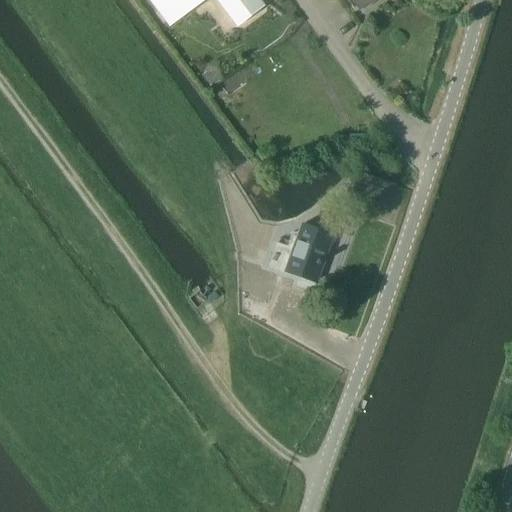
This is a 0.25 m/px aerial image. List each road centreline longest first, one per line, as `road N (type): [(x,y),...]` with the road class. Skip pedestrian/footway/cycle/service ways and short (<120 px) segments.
road 1 (unclassified): [(309,511),(482,0)]
road 2 (track): [(320,476),(276,450),(217,386),(0,83)]
